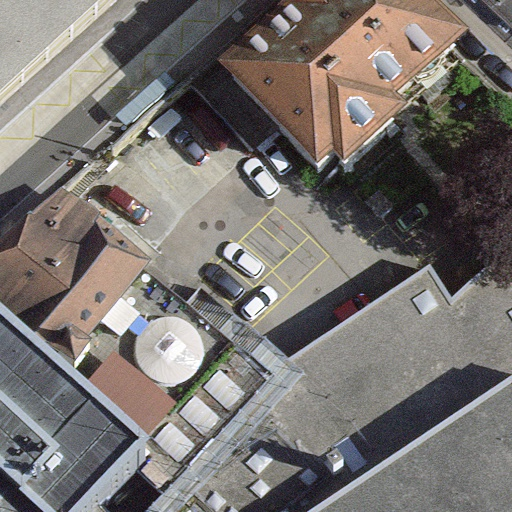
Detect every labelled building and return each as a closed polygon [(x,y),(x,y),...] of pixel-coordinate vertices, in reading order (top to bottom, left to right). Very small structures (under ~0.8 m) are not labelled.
[(0,0),(0,111),(125,0),(0,0)] [(322,212),(472,75),(403,0),(325,0),(218,98),(322,212)] [(246,368),(59,205),(0,275),(0,346),(146,490),(246,368)] [(269,398),(246,368),(146,490),(123,511),(356,511),(511,410),(511,271),(454,313),(436,280),(269,398)] [(0,346),(0,511),(123,511),(146,490),(0,346)] [(511,511),(511,410),(356,511),(511,511)]
